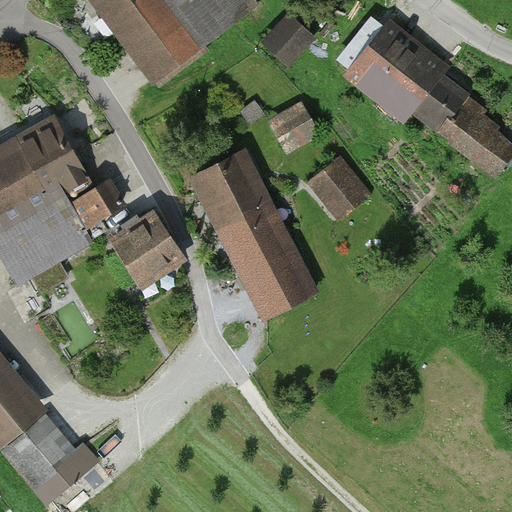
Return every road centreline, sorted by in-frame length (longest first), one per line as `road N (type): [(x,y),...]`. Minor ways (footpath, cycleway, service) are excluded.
road 1 (residential): [(233,373),(190,246),(87,70),(44,32),(4,15)]
road 2 (track): [(364,511),(269,426),(233,373)]
